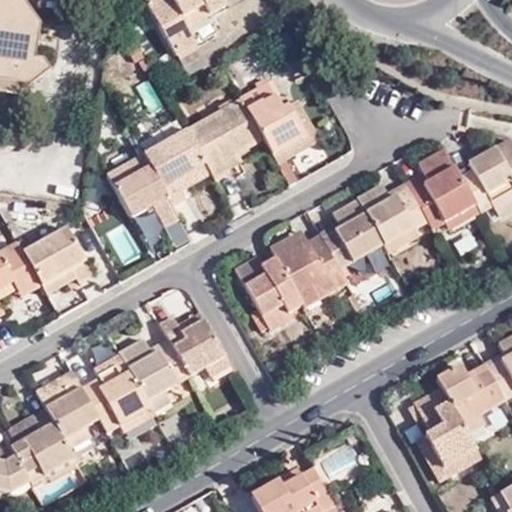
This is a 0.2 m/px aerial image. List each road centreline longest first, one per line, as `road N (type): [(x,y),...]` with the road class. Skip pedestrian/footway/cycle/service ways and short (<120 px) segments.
road 1 (residential): [(196,265),(367,159),(375,125)]
road 2 (residential): [(0,369),(196,265)]
road 3 (unknown): [(104,0),(60,143),(42,159),(0,158)]
road 4 (residential): [(196,265),(295,432)]
road 5 (residential): [(364,392),(511,305)]
road 6 (residential): [(152,511),(295,432)]
road 7 (residential): [(364,392),(427,511)]
road 8 (unknown): [(367,159),(299,43)]
